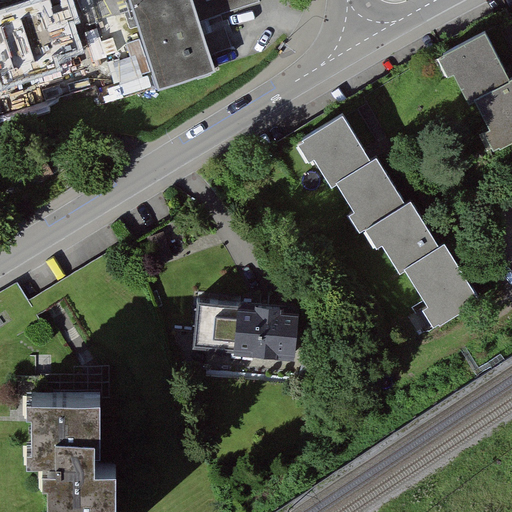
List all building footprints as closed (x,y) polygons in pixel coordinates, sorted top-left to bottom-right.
[(0,83),(89,55),(71,0),(35,0),(0,11),(0,83)] [(129,0),(158,89),(217,70),(202,22),(260,3),(258,0),(129,0)] [(511,53),(501,28),(453,49),(478,106),(491,101),(511,146),(511,145),(511,53)] [(376,160),(345,109),(303,135),(332,182),(339,177),(356,205),(348,210),(360,229),(367,225),(378,243),(383,240),(401,270),(407,266),(441,323),(479,300),(442,240),(439,242),(411,195),(405,198),(380,157),(376,160)] [(20,281),(0,293),(0,329),(36,306),(20,281)] [(300,305),(197,298),(193,349),(296,356),(300,305)] [(98,388),(32,387),(30,453),(49,453),(47,511),(115,511),(116,459),(96,459),(98,388)]
